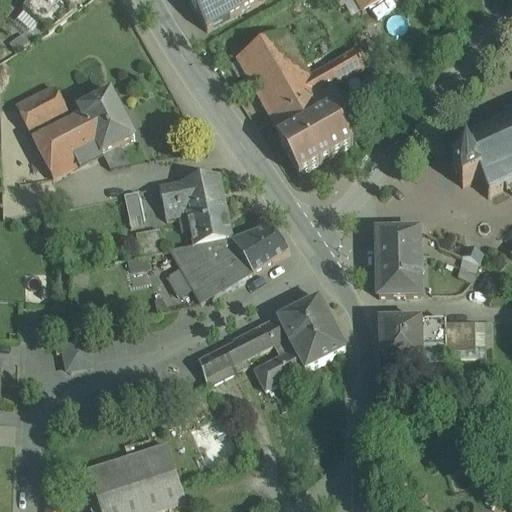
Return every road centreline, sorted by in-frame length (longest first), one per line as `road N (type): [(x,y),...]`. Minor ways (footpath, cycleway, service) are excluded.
road 1 (residential): [(321,248),(92,381),(35,392),(29,511)]
road 2 (tertiary): [(307,232),(435,107),(511,16)]
road 3 (secondary): [(150,0),(307,232)]
road 4 (secondary): [(321,248),(349,297),(366,352),(365,466)]
